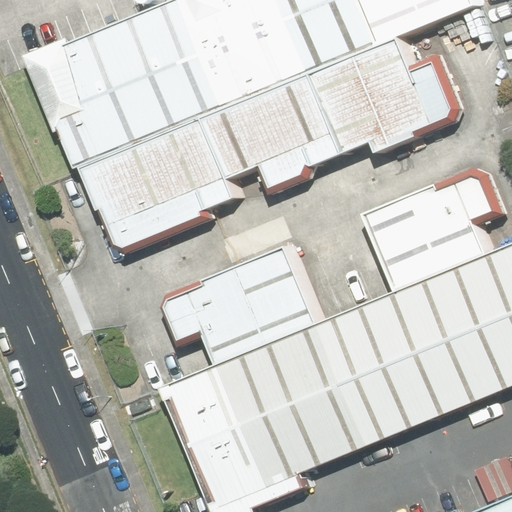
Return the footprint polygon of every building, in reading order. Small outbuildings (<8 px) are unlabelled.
[(176,0),(47,52),(92,162),(204,117),(318,71),(413,33),(487,3),(485,0),(176,0)] [(413,33),(318,71),(351,151),(384,138),(386,144),(468,111),(445,56),(426,63),(413,33)] [(318,71),(204,117),(239,204),(256,197),(246,175),(277,162),(286,185),(354,157),(351,151),(318,71)] [(204,117),(92,162),(125,250),(239,204),(204,117)] [(378,213),(412,292),(502,254),(485,216),(511,204),(511,201),(498,169),(487,166),(378,213)] [(214,328),(230,366),(329,323),(295,245),(180,294),(175,305),(190,338),(214,328)] [(511,392),(511,249),(502,254),(412,292),(329,323),(230,366),(185,383),(238,508),(511,392)] [(511,494),(511,457),(477,472),(490,504),(511,494)]
